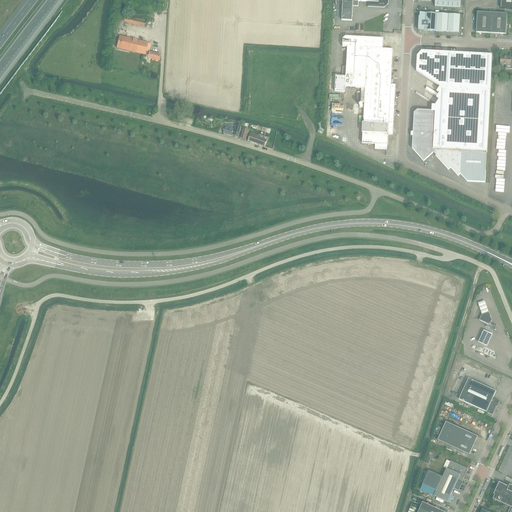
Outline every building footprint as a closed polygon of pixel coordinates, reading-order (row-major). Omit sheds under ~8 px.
[(388,4),(388,0),(342,0),(342,20),(352,21),(353,6),(358,6),(358,1),(368,2),(368,7),(384,8),(388,4)] [(435,0),(435,7),(460,8),(460,0),(435,0)] [(511,0),(501,0),(501,9),(511,9),(511,0)] [(116,11),(112,29),(121,31),(123,26),(125,27),(126,23),(144,27),(146,21),(125,16),(126,13),(116,11)] [(476,33),(491,34),(492,13),(477,12),(476,33)] [(435,31),(436,14),(420,13),(419,31),(435,31)] [(506,34),(507,14),(492,13),(491,34),(506,34)] [(447,32),(448,15),(436,14),(435,31),(447,32)] [(460,15),(448,15),(447,32),(459,33),(460,15)] [(159,61),(160,57),(160,55),(149,52),(151,44),(119,36),(118,43),(116,48),(148,56),(147,59),(159,61)] [(336,76),(335,92),(345,92),(345,87),(362,88),(361,103),(364,103),(362,138),(362,143),(375,144),(375,149),(387,150),(387,145),(388,135),(393,135),(393,124),(394,124),(396,84),(391,84),(393,49),(383,49),(383,39),(345,37),(343,39),(342,47),(345,47),(347,47),(346,67),(343,67),(342,77),(336,76)] [(485,183),(492,55),(422,52),(417,57),(416,72),(434,84),(440,87),(437,92),(439,94),(436,98),(439,100),(435,106),(432,105),(431,112),(417,111),(414,114),(413,132),(411,132),(411,136),(412,136),(412,149),(424,162),(433,153),(448,170),(450,168),(458,176),(460,174),(467,182),(485,183)] [(322,105),(324,55),(312,55),(310,104),(322,105)] [(511,68),(511,58),(511,57),(500,57),(500,62),(500,65),(506,65),(506,69),(511,68)] [(73,94),(85,97),(87,92),(74,89),(73,94)] [(256,98),(254,110),(301,116),(303,104),(256,98)] [(232,136),(233,132),(233,131),(231,130),(232,127),(226,125),(223,134),(232,136)] [(248,141),(265,147),(266,142),(267,141),(268,138),(259,135),(258,135),(251,133),(248,141)] [(482,315),(479,320),(490,325),(492,321),(489,312),(488,312),(482,315)] [(492,335),(483,331),(478,343),(486,347),(492,335)] [(496,391),(491,389),(468,379),(459,400),(492,415),(496,407),(497,407),(496,407),(497,404),(498,403),(499,403),(498,400),(497,400),(496,401),(493,399),(494,398),(493,398),(496,391)] [(437,440),(465,453),(469,455),(478,437),(446,422),(437,440)] [(468,469),(463,467),(451,461),(447,469),(446,469),(442,477),(429,471),(422,485),(436,492),(434,496),(447,502),(458,480),(462,482),(468,469)] [(480,511),(510,511),(511,508),(511,487),(510,487),(509,489),(499,484),(492,499),(510,507),(508,511),(488,511),(482,509),(480,511)] [(442,511),(422,503),(418,511),(442,511)]
